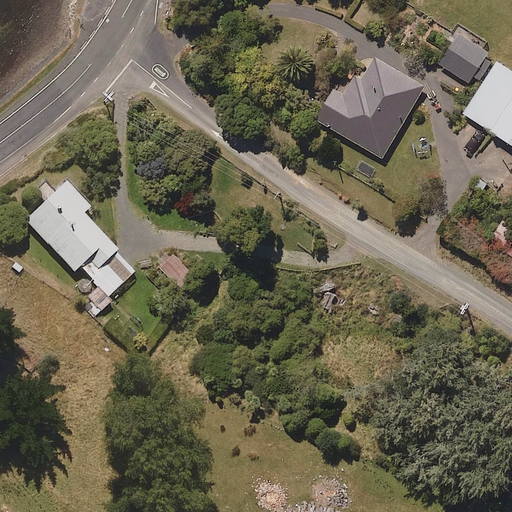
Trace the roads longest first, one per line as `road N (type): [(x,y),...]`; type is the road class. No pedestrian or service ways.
road 1 (unclassified): [(511,321),(356,222),(109,43)]
road 2 (secondary): [(109,43),(59,97),(0,142)]
